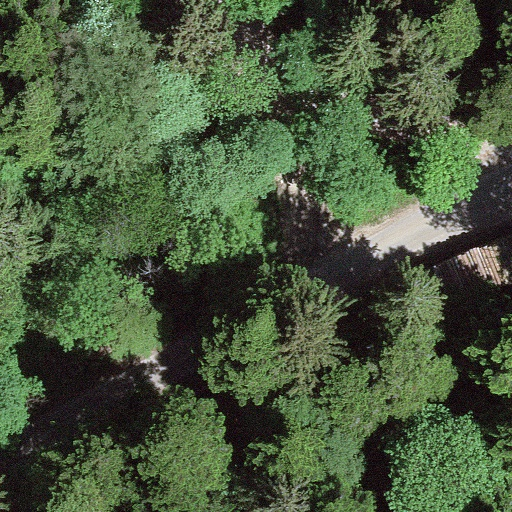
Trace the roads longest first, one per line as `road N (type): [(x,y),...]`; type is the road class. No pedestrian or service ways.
road 1 (residential): [(511,182),(0,458)]
road 2 (track): [(511,146),(318,93),(264,50),(221,0)]
